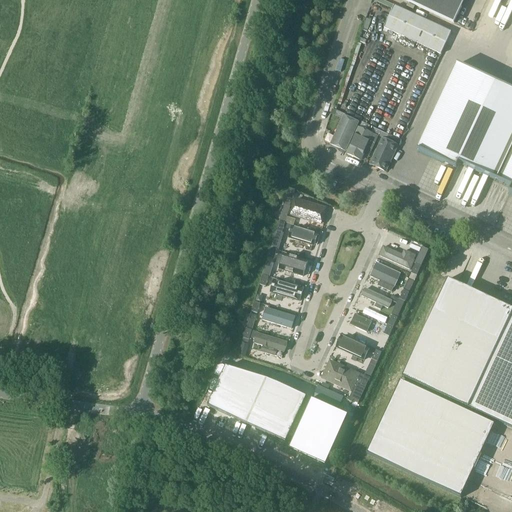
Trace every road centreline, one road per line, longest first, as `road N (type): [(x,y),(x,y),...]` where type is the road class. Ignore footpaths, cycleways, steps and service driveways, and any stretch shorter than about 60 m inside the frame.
road 1 (unclassified): [(138,416),(256,0)]
road 2 (unclassified): [(350,511),(301,482),(138,416)]
road 3 (unclassified): [(380,186),(311,145),(352,0)]
road 4 (residential): [(320,284),(298,355),(305,365),(314,362),(344,293)]
road 5 (unclassified): [(511,247),(380,186)]
road 6 (unclassified): [(138,416),(0,394)]
